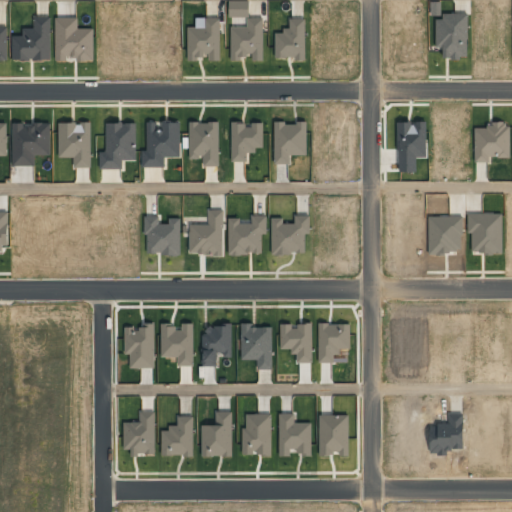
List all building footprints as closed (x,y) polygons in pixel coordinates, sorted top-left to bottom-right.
[(436,19),(435,47),(443,47),(443,59),(468,59),(468,14),(442,14),(442,19),(436,19)] [(13,36),(12,59),(50,61),(52,17),(33,16),(33,29),(23,28),(22,36),(13,36)] [(78,17),(55,18),(56,61),(94,60),(93,28),(78,29),(78,17)] [(7,27),(0,26),(0,58),(8,59),(7,27)] [(307,123),(275,122),(274,164),(291,164),(291,155),(306,156),(307,123)] [(58,123),(59,158),(74,158),(74,168),(91,168),(91,123),(58,123)] [(0,124),(0,156),(7,156),(8,125),(0,124)] [(474,125),(475,163),(489,162),(489,158),(511,158),(510,125),(474,125)] [(222,255),(224,210),(208,210),(208,225),(190,224),(189,254),(222,255)] [(271,218),(272,255),(306,254),(305,235),(310,235),(310,215),(295,216),(295,223),(283,224),(283,218),(271,218)] [(181,219),(168,218),(168,224),(160,224),(160,217),(146,216),(145,254),(180,255),(181,219)] [(229,255),(262,255),(262,234),(266,234),(266,216),(251,216),(251,223),(240,224),(240,218),(228,218),(229,255)] [(161,357),(178,357),(178,366),(193,366),(194,324),(183,324),(183,331),(174,331),(174,324),(161,324),(161,357)] [(312,363),(312,324),(280,324),(281,352),(297,352),(297,363),(312,363)] [(318,363),(338,363),(338,349),(350,349),(350,324),(319,324),(318,363)] [(124,355),(130,355),(130,368),(154,368),(155,326),(125,325),(124,355)] [(232,355),(232,325),(203,325),(204,367),(217,367),(217,355),(232,355)] [(201,425),(202,457),(233,456),(232,411),(215,411),(215,425),(201,425)] [(280,456),(312,455),(311,422),(294,423),(294,413),(279,414),(280,456)] [(271,455),(272,414),(244,414),(243,455),(271,455)] [(349,455),(349,415),(319,415),(320,455),(349,455)] [(193,416),(178,417),(178,425),(169,426),(169,431),(161,431),(162,456),(194,456),(193,416)]
